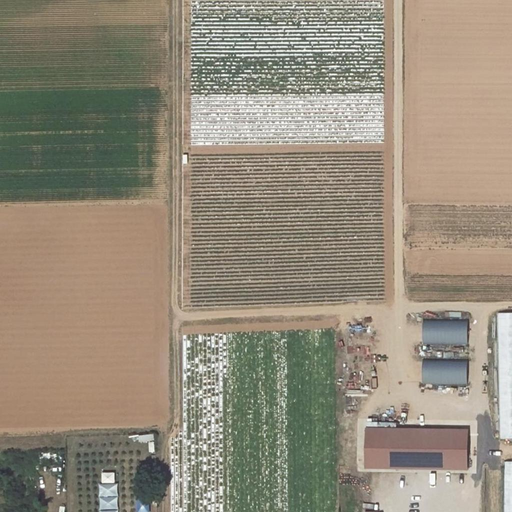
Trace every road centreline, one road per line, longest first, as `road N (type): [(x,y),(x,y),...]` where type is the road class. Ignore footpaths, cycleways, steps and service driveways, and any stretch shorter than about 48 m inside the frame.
road 1 (track): [(511,307),(185,316),(173,306),(174,0)]
road 2 (track): [(473,511),(477,417),(403,376),(409,211),(393,120),(400,0)]
